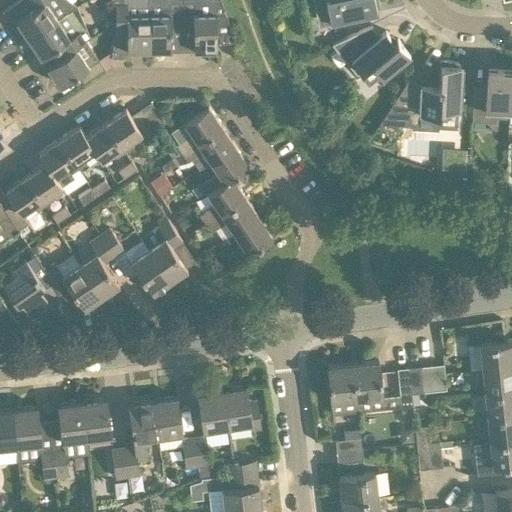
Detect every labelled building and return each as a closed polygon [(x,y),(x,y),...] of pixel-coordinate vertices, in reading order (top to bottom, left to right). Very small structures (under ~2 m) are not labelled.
[(28,37),(67,12),(58,0),(28,0),(33,7),(16,19),(28,37)] [(317,0),(319,8),(327,6),(330,21),(377,11),(374,0),(317,0)] [(149,14),(149,2),(115,2),(115,28),(126,28),(126,48),(149,48),(149,14)] [(182,2),(171,2),(149,2),(149,14),(149,48),(171,48),(171,27),(182,27),(182,2)] [(235,44),(224,11),(222,2),(182,2),(182,27),(193,28),(193,48),(216,48),(216,42),(234,42),(234,44),(235,44)] [(41,56),(49,50),(56,59),(75,46),(76,46),(85,40),(86,40),(67,12),(28,37),(41,56)] [(356,73),(357,73),(370,62),(381,76),(387,72),(390,74),(397,63),(409,53),(397,38),(394,40),(385,30),(379,35),(371,25),(331,43),(356,73)] [(104,68),(85,40),(76,46),(75,46),(56,59),(47,65),(60,84),(77,73),(83,82),(104,68)] [(411,73),(392,102),(406,110),(439,112),(439,109),(458,109),(459,105),(461,105),(461,106),(462,106),(464,69),(462,69),(462,70),(460,69),(461,65),(457,65),(457,63),(458,63),(458,62),(443,59),(442,60),(444,60),(443,64),(440,64),(439,84),(420,84),(411,78),(414,75),(411,73)] [(509,110),(511,68),(487,66),(486,92),(473,91),(471,120),(495,121),(495,109),(509,110)] [(150,101),(140,108),(154,129),(165,122),(150,101)] [(175,143),(181,151),(221,124),(208,104),(184,120),(191,132),(175,143)] [(144,136),(154,129),(140,108),(130,115),(125,108),(105,120),(124,151),(133,145),(130,139),(141,132),(144,136)] [(105,120),(85,133),(84,134),(94,149),(101,159),(111,152),(115,157),(124,151),(105,120)] [(83,156),(94,149),(84,134),(85,133),(79,124),(58,138),(78,167),(87,162),(83,156)] [(235,144),(221,124),(181,151),(187,160),(190,158),(198,169),(211,160),(235,144)] [(55,175),(62,185),(75,177),(71,172),(78,167),(58,138),(38,152),(45,162),(45,161),(55,175)] [(248,165),(235,144),(211,160),(218,171),(202,182),(207,191),(232,176),(248,165)] [(444,168),(444,174),(468,182),(468,181),(469,152),(466,152),(460,152),(459,166),(445,165),(444,168)] [(131,160),(118,169),(123,177),(137,168),(131,160)] [(45,162),(25,175),(45,204),(53,198),(50,193),(62,185),(55,175),(45,161),(45,162)] [(36,209),(45,204),(25,175),(5,188),(14,201),(3,208),(17,229),(28,222),(21,212),(32,204),(36,209)] [(204,222),(245,195),(232,176),(207,191),(215,203),(198,213),(204,222)] [(104,178),(91,187),(96,195),(109,187),(104,178)] [(83,204),(96,195),(91,187),(78,196),(83,204)] [(258,215),(245,195),(204,222),(210,231),(226,220),(234,231),(258,215)] [(64,205),(51,214),(56,222),(70,213),(64,205)] [(17,229),(3,208),(0,210),(0,241),(18,229),(17,229)] [(258,215),(234,231),(241,243),(225,253),(231,263),(272,236),(258,215)] [(182,240),(167,219),(140,237),(142,240),(148,249),(170,281),(187,269),(172,247),(182,240)] [(99,234),(109,249),(114,256),(124,249),(109,227),(99,234)] [(96,251),(79,263),(101,296),(118,284),(104,262),(114,256),(109,249),(99,234),(89,241),(96,251)] [(148,249),(142,240),(125,251),(153,292),(170,281),(148,249)] [(28,313),(47,300),(39,289),(43,286),(25,259),(10,270),(13,274),(2,281),(17,304),(20,301),(28,313)] [(101,296),(79,263),(62,274),(55,264),(45,271),(59,292),(69,285),(84,307),(101,296)] [(0,315),(8,310),(1,299),(0,299),(0,315)] [(482,367),(511,364),(511,339),(479,343),(482,367)] [(378,360),(353,363),(357,409),(383,407),(378,360)] [(357,409),(353,363),(327,365),(332,412),(357,409)] [(443,363),(431,364),(434,390),(446,389),(443,363)] [(434,390),(431,364),(420,365),(422,391),(434,390)] [(511,364),(482,367),(484,392),(511,388),(511,364)] [(408,366),(411,392),(422,391),(420,365),(408,366)] [(397,368),(400,405),(401,411),(412,409),(411,392),(408,366),(397,368)] [(245,385),(221,389),(227,425),(251,421),(245,385)] [(511,388),(484,392),(487,416),(511,413),(511,388)] [(227,425),(221,389),(197,393),(203,429),(227,425)] [(177,396),(152,399),(158,435),(182,432),(177,396)] [(82,400),(86,437),(110,434),(106,397),(82,400)] [(134,445),(123,446),(127,475),(139,474),(137,457),(147,456),(145,437),(158,435),(152,399),(128,403),(134,445)] [(58,403),(60,419),(62,440),(86,437),(82,400),(58,403)] [(37,406),(12,408),(16,444),(40,442),(37,406)] [(0,445),(16,444),(12,408),(0,409),(0,445)] [(511,413),(487,416),(489,440),(511,437),(511,413)] [(430,467),(428,441),(426,423),(414,424),(419,468),(430,467)] [(205,434),(193,436),(198,465),(210,463),(205,434)] [(185,467),(198,465),(193,436),(181,438),(185,467)] [(335,439),(336,450),(362,448),(360,436),(335,439)] [(511,437),(489,440),(492,465),(511,463),(511,437)] [(439,440),(428,441),(430,467),(453,464),(451,444),(440,445),(439,440)] [(64,445),(52,447),(55,476),(67,474),(64,445)] [(115,477),(127,475),(123,446),(111,448),(115,477)] [(55,476),(52,447),(40,448),(43,477),(55,476)] [(363,460),(362,448),(336,450),(337,462),(363,460)] [(228,474),(257,471),(255,459),(226,462),(228,474)] [(211,475),(210,463),(198,465),(199,477),(211,475)] [(341,497),(341,499),(377,495),(374,470),(338,474),(339,478),(337,478),(339,497),(341,497)] [(261,508),(257,471),(228,474),(229,487),(222,488),(224,511),(261,508)] [(494,483),(497,511),(511,511),(511,487),(507,488),(506,482),(494,483)] [(378,511),(377,495),(341,499),(342,511),(378,511)]
